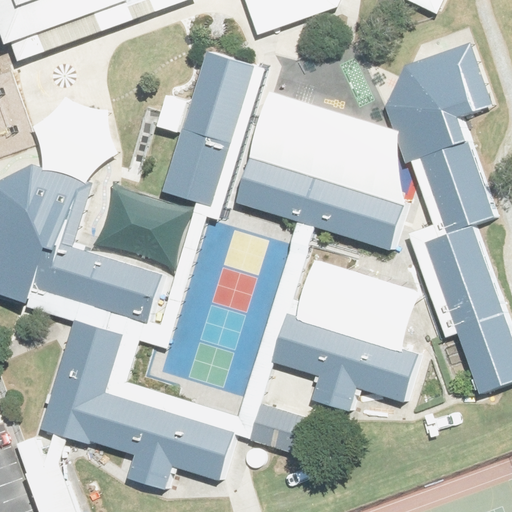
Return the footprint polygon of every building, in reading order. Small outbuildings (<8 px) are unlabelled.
[(0,0),(0,29),(15,70),(198,0),(0,0)] [(443,0),(236,0),(254,44),(340,12),(345,0),(402,0),(435,16),(443,0)] [(458,340),(479,398),(511,386),(511,339),(472,229),(500,219),(464,123),(496,112),(469,39),(372,74),(429,230),(419,234),(404,239),(443,345),(458,340)] [(268,67),(210,49),(163,196),(222,214),(268,67)] [(399,204),(247,157),(231,209),(383,256),(399,204)] [(40,161),(0,179),(0,287),(85,314),(48,430),(217,483),(237,420),(134,388),(170,275),(70,244),(91,177),(40,161)] [(429,347),(291,304),(274,356),(413,399),(429,347)] [(307,416),(263,404),(253,438),(298,451),(307,416)] [(81,511),(57,448),(23,460),(43,511),(81,511)]
